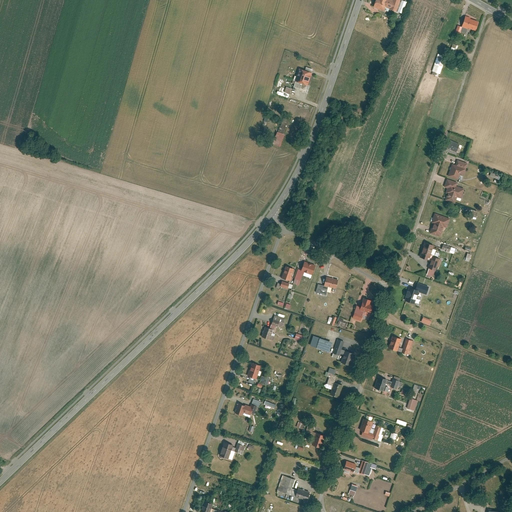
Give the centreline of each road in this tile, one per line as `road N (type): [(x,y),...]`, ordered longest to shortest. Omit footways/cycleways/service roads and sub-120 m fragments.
road 1 (tertiary): [(0,479),(270,217)]
road 2 (residential): [(283,227),(183,511)]
road 3 (residential): [(324,511),(324,481),(386,304),(385,285)]
road 4 (tertiary): [(270,217),(314,134),(360,0)]
road 5 (residential): [(441,150),(399,273),(385,285)]
